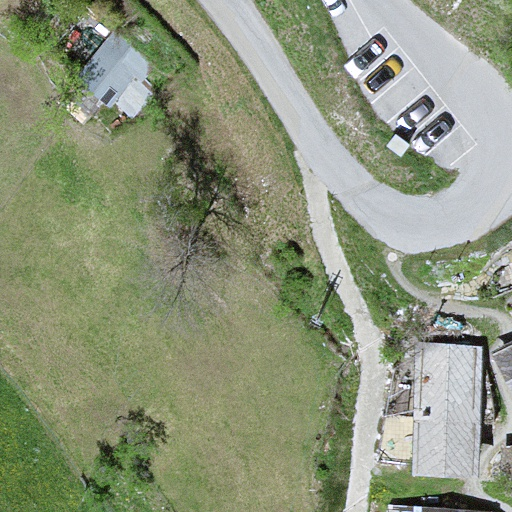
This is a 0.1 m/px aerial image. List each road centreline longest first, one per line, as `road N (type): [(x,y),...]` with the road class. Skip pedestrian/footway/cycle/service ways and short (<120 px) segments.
road 1 (unclassified): [(220,0),(326,155),(398,228),(454,225),(493,212),(511,169)]
road 2 (track): [(326,155),(315,200),(372,372),(350,511)]
road 3 (unclassified): [(511,147),(497,108),(379,0)]
